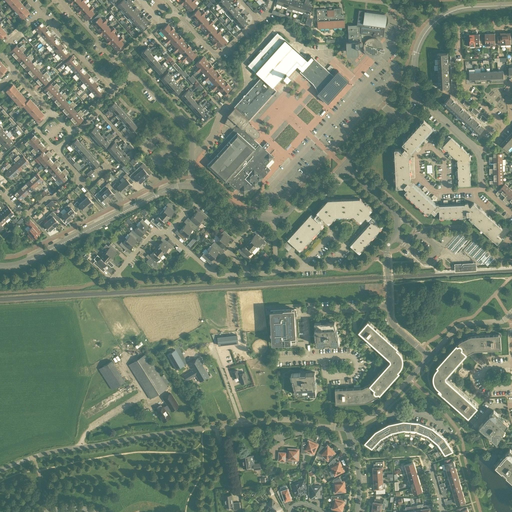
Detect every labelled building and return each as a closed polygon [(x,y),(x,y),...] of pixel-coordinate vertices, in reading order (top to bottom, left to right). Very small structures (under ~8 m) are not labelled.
[(17,0),(11,6),(15,10),(22,4),(19,1),(20,0),(17,0)] [(84,0),(81,0),(75,7),(77,9),(76,10),(78,12),(86,4),(83,1),(84,0)] [(122,0),(118,4),(121,9),(131,1),(130,0),(126,0),(127,0),(126,1),(124,0),(122,0)] [(195,0),(192,0),(185,7),(188,10),(187,11),(188,12),(197,5),(194,2),(195,0)] [(231,0),(229,0),(221,7),(225,11),(232,5),(229,3),(232,1),(231,0)] [(292,10),(292,9),(295,0),(289,0),(287,7),(287,8),(292,10)] [(295,0),(292,9),(298,10),(300,2),(297,1),(297,0),(295,0)] [(300,2),(298,10),(303,12),(307,1),(307,0),(304,0),(304,3),(300,2)] [(307,0),(307,1),(303,12),(302,16),(302,15),(307,17),(308,14),(309,14),(312,6),(309,5),(308,4),(309,3),(310,0),(307,0)] [(131,1),(121,9),(125,13),(132,7),(130,5),(131,4),(133,3),(131,1)] [(22,4),(15,10),(18,14),(29,4),(28,3),(26,4),(25,5),(24,7),(22,4)] [(31,6),(29,4),(18,14),(22,18),(29,12),(27,9),(28,8),(29,8),(31,6)] [(89,7),(86,4),(78,12),(79,14),(80,13),(83,15),(93,6),(91,5),(89,7)] [(224,12),(228,17),(238,7),(237,6),(234,8),(232,5),(225,11),(224,12)] [(94,8),(93,6),(83,15),(85,18),(84,19),(86,21),(94,13),(91,10),(94,8)] [(124,15),(127,19),(138,9),(136,7),(134,8),(135,9),(134,10),(132,7),(125,13),(124,15)] [(232,21),(233,20),(239,14),(237,11),(240,9),(238,7),(228,17),(232,21)] [(326,10),(326,9),(316,9),(317,28),(344,27),(344,15),(339,15),(339,13),(341,13),(341,8),(333,8),(333,10),(331,10),(331,8),(328,8),(328,10),(326,10)] [(127,19),(129,17),(133,21),(139,16),(137,14),(138,13),(139,13),(140,11),(138,9),(127,19)] [(192,18),(194,21),(204,12),(203,10),(200,13),(198,9),(189,17),(191,19),(192,18)] [(358,10),(356,25),(356,26),(360,26),(361,33),(372,35),(372,36),(373,36),(374,36),(375,36),(376,36),(375,36),(375,35),(377,36),(383,36),(384,30),(383,29),(383,27),(384,27),(384,26),(384,24),(385,25),(386,24),(387,23),(387,22),(387,21),(387,19),(387,18),(387,17),(387,16),(386,16),(386,15),(385,15),(385,13),(366,11),(366,12),(364,12),(364,11),(358,10)] [(196,24),(197,26),(206,18),(203,15),(205,13),(204,12),(194,21),(197,23),(196,24)] [(239,14),(233,20),(237,24),(246,16),(244,14),(242,17),(239,14)] [(139,16),(133,21),(137,26),(146,17),(144,15),(142,17),(141,18),(139,16)] [(247,18),(246,16),(237,24),(241,28),(247,23),(245,20),(247,18)] [(94,25),(96,28),(106,19),(105,18),(102,20),(99,17),(91,24),(93,26),(94,25)] [(146,21),(148,20),(146,17),(137,26),(141,30),(139,31),(141,33),(148,27),(146,25),(148,23),(146,21)] [(200,27),(202,30),(212,21),(211,19),(208,22),(206,18),(197,26),(199,28),(200,27)] [(98,32),(99,33),(108,26),(105,23),(107,20),(106,19),(96,28),(98,31),(98,32)] [(213,22),(212,21),(202,30),(205,32),(204,33),(205,35),(214,27),(211,24),(213,22)] [(37,30),(39,32),(46,27),(42,22),(32,31),(34,33),(37,30)] [(159,29),(164,35),(173,28),(171,26),(170,27),(168,24),(163,28),(162,27),(159,29)] [(357,47),(361,46),(361,33),(360,26),(356,26),(356,25),(347,25),(348,33),(345,33),(345,42),(345,43),(345,51),(346,55),(357,54),(357,50),(357,47)] [(110,29),(108,26),(99,33),(101,35),(102,34),(104,37),(114,28),(113,27),(110,29)] [(40,40),(50,31),(46,27),(39,32),(41,35),(38,38),(40,40)] [(217,30),(214,27),(205,35),(207,37),(208,36),(210,39),(220,30),(219,28),(217,30)] [(115,29),(114,28),(104,37),(107,40),(106,40),(107,42),(116,35),(113,32),(115,29)] [(165,41),(166,42),(176,33),(174,30),(173,28),(164,35),(167,38),(165,41)] [(222,31),(220,30),(210,39),(213,41),(212,42),(213,44),(222,36),(219,33),(222,31)] [(47,41),(54,36),(50,31),(40,40),(42,42),(45,39),(47,41)] [(500,37),(497,37),(498,44),(501,44),(501,46),(506,46),(506,44),(505,32),(500,33),(500,37)] [(178,36),(176,33),(166,42),(167,43),(170,41),(172,44),(181,37),(179,35),(178,36)] [(249,121),(247,119),(274,89),(272,87),(293,63),(315,83),(315,85),(315,86),(316,88),(316,90),(317,92),(318,93),(319,94),(319,95),(321,97),(323,99),(324,99),(327,101),(329,102),(343,86),(348,80),(347,78),(346,77),(344,77),(343,76),(341,75),(342,74),(338,70),(333,76),(326,69),(324,68),(310,55),(307,60),(277,33),(248,65),(261,77),(233,108),(227,115),(228,116),(224,124),(232,128),(233,128),(234,129),(209,156),(212,159),(207,165),(225,182),(226,180),(227,181),(228,181),(229,183),(235,189),(236,189),(237,190),(238,191),(239,190),(244,195),(247,191),(248,190),(249,190),(253,186),(254,187),(270,169),(268,167),(274,161),(271,159),(273,157),(265,149),(267,147),(266,145),(264,144),(262,147),(254,139),(254,138),(256,138),(257,138),(258,137),(259,136),(259,135),(259,134),(259,133),(259,132),(258,132),(252,127),(250,125),(247,123),(249,121)] [(490,45),(490,33),(485,33),(485,37),(482,37),(482,45),(483,45),(483,50),(487,50),(487,45),(490,45)] [(490,33),(490,45),(498,44),(497,37),(495,37),(494,33),(490,33)] [(118,38),(116,35),(107,42),(109,44),(110,43),(112,46),(124,35),(123,34),(118,38)] [(467,46),(475,45),(474,34),(469,34),(469,38),(466,38),(467,46)] [(480,47),(480,45),(482,45),(482,37),(479,37),(479,34),(474,34),(475,45),(475,47),(480,47)] [(125,35),(124,35),(112,46),(115,49),(114,49),(115,51),(124,44),(121,41),(123,38),(126,36),(125,35)] [(45,51),(58,40),(54,36),(47,41),(49,44),(46,47),(44,49),(45,51)] [(226,41),(222,36),(213,44),(215,46),(216,45),(219,48),(226,41)] [(182,38),(181,37),(172,44),(175,47),(173,50),(174,51),(184,42),(182,39),(182,38)] [(378,40),(377,39),(376,38),(374,38),(373,38),(372,37),(371,37),(370,38),(369,38),(368,38),(367,39),(366,40),(365,41),(364,42),(364,43),(363,44),(363,45),(363,46),(363,48),(363,49),(364,51),(365,52),(366,53),(367,54),(368,55),(369,55),(370,55),(371,56),(373,56),(374,55),(375,55),(376,54),(377,54),(378,53),(379,52),(380,51),(381,52),(382,50),(382,49),(381,48),(381,47),(381,45),(381,44),(380,42),(379,41),(378,40)] [(55,50),(62,45),(58,40),(45,51),(45,52),(46,51),(47,53),(50,51),(53,48),(55,50)] [(181,53),(189,46),(187,44),(186,45),(184,42),(174,51),(172,53),(173,54),(178,50),(181,53)] [(10,51),(14,56),(23,47),(22,45),(19,48),(16,45),(10,51)] [(56,58),(66,49),(62,45),(55,50),(57,53),(54,56),(56,58)] [(148,46),(141,53),(144,57),(151,51),(154,48),(152,46),(150,49),(148,46)] [(190,47),(189,46),(181,53),(183,56),(181,58),(182,60),(192,51),(190,48),(190,47)] [(23,47),(14,56),(18,60),(24,54),(22,52),(25,49),(23,47)] [(70,54),(66,49),(56,58),(58,60),(61,57),(63,60),(70,54)] [(145,59),(147,62),(153,56),(149,52),(151,51),(144,57),(145,58),(145,59)] [(194,53),(192,51),(182,60),(183,61),(186,59),(189,62),(197,55),(195,53),(194,53)] [(438,65),(448,64),(447,54),(447,52),(437,53),(438,65)] [(24,54),(18,60),(22,65),(32,56),(30,54),(27,57),(24,54)] [(32,56),(22,65),(26,69),(32,63),(30,61),(33,58),(32,56)] [(66,69),(76,60),(72,56),(65,62),(67,64),(62,69),(64,71),(65,70),(66,69)] [(151,66),(157,61),(153,56),(147,62),(150,65),(151,64),(152,65),(151,66)] [(195,69),(196,71),(206,62),(204,59),(205,58),(203,56),(195,64),(198,67),(195,69)] [(73,71),(80,65),(76,60),(66,69),(65,70),(67,73),(71,68),(73,71)] [(155,68),(156,70),(163,63),(161,65),(157,61),(151,66),(154,69),(155,68)] [(200,70),(203,73),(211,65),(210,64),(209,64),(206,62),(196,71),(198,72),(200,70)] [(32,63),(26,69),(30,73),(39,65),(38,63),(35,65),(32,63)] [(159,74),(166,67),(163,63),(156,70),(159,74)] [(438,65),(438,76),(448,76),(448,64),(438,65)] [(39,65),(30,73),(34,78),(40,72),(38,70),(41,67),(39,65)] [(74,78),(84,69),(80,65),(73,71),(76,73),(72,76),(74,78)] [(213,67),(211,65),(203,73),(206,76),(203,78),(204,80),(214,71),(212,68),(213,67)] [(81,80),(88,74),(84,69),(74,78),(76,80),(79,77),(81,80)] [(217,73),(214,71),(204,80),(206,81),(208,79),(211,82),(219,74),(218,72),(217,73)] [(38,82),(48,74),(46,72),(43,74),(40,72),(34,78),(38,82)] [(168,72),(161,79),(164,83),(171,76),(173,74),(172,73),(170,75),(168,72)] [(46,78),(49,76),(48,74),(38,82),(42,87),(49,81),(46,78)] [(82,87),(92,78),(88,74),(81,80),(84,82),(79,87),(80,89),(82,87)] [(221,76),(219,74),(211,82),(214,85),(211,87),(212,88),(222,80),(220,77),(221,76)] [(169,78),(171,76),(164,83),(165,84),(164,85),(167,88),(173,82),(169,78)] [(448,76),(438,76),(439,88),(449,87),(448,76)] [(89,89),(96,83),(92,78),(82,87),(84,89),(87,86),(89,89)] [(171,90),(172,91),(179,85),(175,80),(173,82),(167,88),(170,90),(171,90)] [(225,82),(222,80),(212,88),(214,90),(216,88),(219,91),(227,83),(226,81),(225,82)] [(51,83),(44,89),(48,94),(58,85),(56,83),(53,86),(51,83)] [(90,96),(100,87),(96,83),(89,89),(92,91),(88,94),(90,96)] [(229,85),(227,83),(219,91),(224,97),(227,94),(226,93),(231,89),(228,86),(229,85)] [(3,94),(6,91),(9,95),(16,88),(13,84),(9,87),(8,85),(1,91),(3,94)] [(193,89),(190,92),(188,89),(181,96),(184,100),(192,93),(198,88),(201,85),(199,84),(193,89)] [(58,85),(48,94),(52,98),(59,92),(56,90),(60,87),(58,85)] [(175,95),(182,88),(179,85),(172,91),(175,95)] [(104,92),(100,87),(90,96),(92,98),(95,95),(98,98),(104,92)] [(16,88),(9,95),(13,99),(20,92),(16,88)] [(461,98),(463,97),(457,91),(455,93),(456,94),(454,96),(459,100),(460,98),(461,98)] [(20,92),(13,99),(17,103),(24,96),(20,92)] [(59,92),(52,98),(56,103),(66,94),(64,92),(61,95),(59,92)] [(192,94),(192,93),(184,100),(186,101),(185,102),(187,105),(194,99),(190,95),(192,94)] [(66,94),(56,103),(60,107),(67,101),(65,99),(68,96),(66,94)] [(23,105),(27,100),(24,96),(17,103),(20,107),(23,105)] [(452,111),(459,104),(450,96),(443,103),(452,111)] [(27,100),(23,105),(26,109),(33,103),(29,98),(27,100)] [(191,109),(197,104),(194,99),(187,105),(188,105),(188,104),(190,105),(189,106),(191,109)] [(470,106),(471,104),(465,99),(464,101),(464,102),(463,103),(467,107),(469,105),(470,106)] [(67,101),(60,107),(64,112),(74,103),(72,101),(69,104),(67,101)] [(109,110),(111,112),(118,105),(114,101),(107,108),(109,110)] [(199,102),(197,104),(191,109),(194,112),(195,111),(196,112),(195,113),(203,106),(207,103),(206,101),(202,105),(199,102)] [(30,113),(37,107),(33,103),(26,109),(30,113)] [(74,103),(64,112),(68,116),(75,110),(73,108),(76,105),(74,103)] [(467,111),(459,104),(452,111),(461,119),(467,111)] [(110,116),(114,112),(116,114),(122,109),(120,106),(119,107),(118,105),(111,112),(108,114),(110,116)] [(200,117),(207,110),(203,106),(195,113),(198,116),(199,116),(200,117)] [(33,117),(40,111),(37,107),(30,113),(33,117)] [(478,114),(479,112),(474,107),(472,108),(473,109),(471,111),(476,115),(477,113),(478,114)] [(200,117),(199,118),(201,120),(200,120),(202,122),(211,114),(209,112),(211,109),(210,108),(207,110),(200,117)] [(122,109),(116,114),(120,118),(125,114),(124,112),(125,112),(122,109)] [(75,110),(68,116),(72,121),(82,112),(80,110),(77,113),(75,110)] [(38,124),(43,120),(41,118),(44,115),(40,111),(33,117),(37,121),(36,122),(38,124)] [(476,119),(467,111),(461,119),(469,126),(476,119)] [(84,114),(82,112),(72,121),(76,125),(83,119),(81,117),(84,114)] [(119,122),(122,120),(124,123),(130,117),(128,114),(127,115),(125,114),(120,118),(116,122),(118,124),(120,122),(119,122)] [(431,114),(427,119),(434,126),(439,121),(431,114)] [(487,121),(488,120),(482,114),(481,116),(481,117),(480,119),(484,122),(486,121),(487,121)] [(124,131),(126,129),(133,122),(132,121),(133,120),(130,117),(124,123),(127,125),(125,127),(122,129),(124,131)] [(476,119),(469,126),(472,129),(477,134),(484,127),(476,119)] [(402,143),(405,146),(402,150),(401,150),(401,148),(394,149),(396,187),(403,187),(403,185),(404,185),(407,188),(404,192),(409,196),(428,213),(431,210),(435,213),(436,212),(438,210),(439,210),(439,214),(440,217),(465,216),(465,215),(470,214),(471,215),(469,217),(497,243),(511,228),(506,223),(502,228),(474,202),(470,206),(468,205),(468,203),(467,202),(466,202),(465,203),(465,205),(439,206),(439,205),(438,204),(436,204),(436,205),(412,183),(413,182),(413,181),(412,180),(410,180),(410,177),(415,177),(414,157),(409,157),(409,154),(411,154),(412,153),(411,152),(410,151),(432,127),(424,120),(402,143)] [(137,126),(133,122),(126,129),(130,133),(137,126)] [(89,132),(92,136),(99,129),(96,125),(89,132)] [(92,138),(95,141),(101,135),(97,131),(99,130),(99,129),(92,136),(93,137),(92,138)] [(2,144),(10,137),(6,133),(0,138),(0,140),(1,141),(0,142),(2,144)] [(99,143),(100,144),(112,133),(111,134),(109,133),(105,136),(103,134),(101,135),(95,141),(98,144),(99,143)] [(114,135),(112,133),(100,144),(103,148),(110,142),(108,139),(110,137),(111,138),(114,135)] [(29,143),(32,145),(38,139),(34,135),(24,143),(26,146),(29,143)] [(470,185),(470,175),(471,175),(470,173),(469,160),(470,160),(470,156),(468,155),(467,154),(468,153),(463,148),(461,146),(461,147),(449,135),(439,146),(442,149),(444,147),(451,154),(449,156),(451,158),(453,156),(457,159),(457,164),(455,164),(455,166),(457,166),(458,171),(455,171),(455,174),(458,174),(458,180),(455,180),(455,182),(458,182),(458,186),(470,185)] [(13,142),(10,137),(2,144),(4,146),(5,146),(7,148),(13,142)] [(67,147),(69,145),(73,149),(80,142),(76,138),(71,143),(70,142),(66,145),(67,147)] [(32,152),(42,144),(38,139),(32,145),(34,148),(31,150),(32,152)] [(507,150),(511,146),(504,140),(501,144),(507,150)] [(75,147),(79,151),(85,146),(82,143),(81,144),(80,142),(73,149),(75,147)] [(107,148),(111,152),(118,146),(115,142),(107,148)] [(32,152),(34,155),(37,152),(39,154),(46,148),(42,144),(32,152)] [(85,146),(79,151),(82,156),(88,151),(86,149),(87,149),(85,146)] [(118,146),(111,152),(112,154),(111,154),(114,157),(120,152),(122,150),(118,146)] [(39,154),(36,157),(40,161),(50,152),(48,151),(45,153),(43,151),(46,148),(39,154)] [(118,159),(119,161),(126,154),(122,150),(120,152),(114,157),(117,160),(118,159)] [(84,162),(86,160),(92,154),(90,151),(89,152),(88,151),(82,156),(80,157),(84,162)] [(50,152),(40,161),(44,166),(51,160),(49,157),(52,154),(50,152)] [(88,166),(95,159),(94,158),(95,157),(92,154),(86,160),(90,164),(88,166)] [(129,158),(126,154),(119,161),(122,165),(129,158)] [(18,155),(16,157),(25,167),(29,162),(23,156),(21,158),(18,155)] [(7,157),(1,162),(3,164),(6,160),(10,165),(13,162),(7,157)] [(14,164),(20,171),(25,167),(16,157),(14,159),(17,162),(14,164)] [(51,160),(44,166),(49,170),(58,161),(57,159),(53,162),(51,160)] [(88,176),(94,170),(93,169),(99,163),(95,159),(88,166),(91,169),(86,174),(88,176)] [(58,161),(49,170),(53,175),(59,169),(57,166),(60,163),(58,161)] [(7,165),(5,162),(3,164),(8,170),(5,172),(5,173),(11,179),(16,175),(7,165)] [(7,165),(16,175),(20,171),(14,164),(12,166),(9,163),(7,165)] [(142,169),(138,172),(144,179),(149,175),(144,170),(147,168),(142,163),(139,166),(142,169)] [(59,169),(53,175),(57,179),(66,170),(65,168),(61,171),(59,169)] [(140,183),(144,179),(138,172),(136,169),(129,175),(135,182),(137,180),(140,183)] [(68,172),(66,170),(57,179),(61,184),(67,178),(65,175),(68,172)] [(37,173),(32,177),(41,187),(43,185),(40,182),(43,180),(37,173)] [(123,176),(125,179),(121,182),(127,189),(132,185),(128,180),(130,178),(126,173),(123,176)] [(41,187),(32,177),(28,181),(34,188),(36,186),(39,189),(41,187)] [(34,188),(28,181),(23,185),(32,195),(34,193),(31,190),(34,188)] [(119,188),(123,193),(127,189),(121,182),(117,185),(115,183),(112,185),(116,190),(119,188)] [(101,189),(103,191),(109,198),(114,194),(116,192),(108,183),(105,185),(101,189)] [(501,192),(503,194),(509,188),(504,183),(496,193),(498,195),(501,192)] [(32,195),(23,185),(19,189),(25,196),(27,194),(30,197),(32,195)] [(505,201),(511,193),(511,190),(509,188),(503,194),(505,196),(503,200),(505,201)] [(22,198),(25,196),(19,189),(14,193),(23,203),(25,201),(22,198)] [(97,192),(94,195),(99,199),(101,197),(105,202),(109,198),(103,191),(101,189),(97,192)] [(84,194),(86,197),(83,200),(89,207),(93,203),(89,198),(91,196),(87,192),(84,194)] [(354,248),(359,253),(383,226),(369,213),(372,210),(360,198),(328,200),(317,212),(317,213),(316,215),(314,216),(311,214),(288,240),(292,244),(294,245),(297,248),(300,251),(324,225),(322,224),(324,222),(326,220),(329,223),(336,216),(353,215),(361,222),(364,218),(366,220),(368,222),(369,222),(370,221),(372,222),(350,245),(354,248)] [(80,206),(84,211),(89,207),(83,200),(79,204),(77,201),(74,204),(78,208),(80,206)] [(74,206),(70,202),(63,208),(66,210),(72,217),(76,213),(72,208),(74,206)] [(167,206),(163,210),(170,216),(174,211),(172,210),(174,208),(168,202),(166,204),(167,206)] [(3,205),(1,207),(9,216),(13,212),(8,206),(5,208),(4,207),(5,207),(3,205)] [(0,212),(0,214),(5,220),(9,216),(1,207),(0,207),(0,210),(0,211),(1,212),(0,212)] [(63,216),(67,221),(72,217),(66,210),(62,214),(60,211),(57,214),(61,218),(63,216)] [(158,216),(165,222),(170,216),(163,210),(158,216)] [(197,211),(193,215),(201,222),(207,216),(201,210),(199,212),(197,211)] [(46,217),(48,220),(54,226),(58,222),(61,219),(57,215),(56,216),(52,211),(49,214),(46,217)] [(190,219),(191,220),(189,223),(196,228),(198,230),(200,228),(198,226),(202,222),(201,222),(193,215),(190,219)] [(161,226),(165,222),(158,216),(154,220),(152,218),(150,220),(157,226),(159,224),(161,226)] [(37,235),(36,234),(40,231),(29,219),(25,223),(30,228),(27,230),(29,233),(27,235),(31,240),(33,238),(34,238),(37,235)] [(141,222),(137,226),(144,232),(147,228),(146,227),(148,224),(144,221),(142,219),(139,221),(141,222)] [(45,226),(50,230),(54,226),(48,220),(44,223),(42,220),(39,223),(43,228),(45,226)] [(192,229),(194,231),(196,228),(189,223),(187,225),(186,223),(182,227),(189,233),(192,229)] [(132,229),(130,231),(137,237),(138,235),(140,236),(144,232),(137,226),(134,230),(132,229)] [(187,238),(185,237),(189,233),(182,227),(178,232),(180,233),(178,235),(184,241),(187,238)] [(221,233),(223,234),(219,238),(226,244),(229,240),(228,238),(230,236),(224,230),(221,233)] [(135,239),(137,237),(130,231),(128,234),(129,235),(126,239),(133,245),(136,240),(135,239)] [(265,236),(259,231),(255,236),(254,235),(250,240),(259,247),(262,243),(263,244),(266,242),(262,239),(265,236)] [(460,232),(447,246),(454,253),(467,239),(460,232)] [(216,242),(214,241),(213,242),(212,241),(211,241),(213,243),(212,243),(219,249),(221,247),(222,248),(226,244),(219,238),(216,242)] [(129,249),(133,245),(126,239),(122,243),(121,241),(119,244),(125,250),(127,247),(129,249)] [(162,241),(159,245),(165,251),(169,247),(170,248),(172,246),(166,240),(164,243),(162,241)] [(245,246),(251,252),(256,246),(250,240),(245,246)] [(288,251),(292,247),(286,241),(282,245),(288,251)] [(218,252),(217,251),(219,249),(212,243),(210,245),(211,247),(208,250),(215,256),(218,252)] [(109,247),(106,251),(112,257),(116,253),(114,251),(116,249),(110,244),(108,246),(109,247)] [(165,251),(159,245),(153,252),(160,257),(165,251)] [(248,256),(251,252),(245,246),(241,250),(243,251),(241,254),(247,259),(249,257),(248,256)] [(209,259),(211,260),(215,256),(208,250),(204,254),(203,253),(201,256),(207,261),(209,259)] [(101,256),(107,262),(112,257),(106,251),(101,256)] [(151,257),(149,259),(148,258),(146,261),(149,264),(152,262),(155,265),(158,263),(156,261),(160,257),(153,252),(149,256),(151,257)] [(103,267),(107,262),(101,256),(96,261),(95,260),(93,263),(99,268),(101,266),(103,267)] [(279,343),(280,343),(282,343),(292,342),(292,341),(294,341),(294,336),(296,336),(295,316),(296,315),(297,317),(297,314),(292,314),(292,309),(270,310),(270,314),(272,343),(279,343)] [(402,357),(402,356),(401,355),(400,353),(399,351),(396,349),(397,348),(368,321),(358,332),(363,336),(365,338),(366,339),(389,360),(389,361),(383,368),(368,385),(362,387),(349,388),(346,388),(335,389),(336,403),(362,402),(364,402),(366,401),(367,401),(375,397),(376,396),(378,395),(379,393),(399,372),(397,371),(400,368),(401,367),(401,366),(402,364),(402,363),(402,362),(402,361),(403,360),(402,359),(402,358),(402,357)] [(321,322),(314,322),(315,327),(315,329),(316,344),(327,344),(340,343),(335,322),(323,323),(321,323),(321,322)] [(237,334),(217,337),(218,345),(238,343),(237,334)] [(434,381),(435,382),(435,383),(436,384),(436,385),(437,386),(440,389),(439,390),(460,409),(468,416),(478,405),(472,400),(471,399),(447,378),(447,377),(468,353),(469,352),(474,350),(501,349),(500,334),(475,336),(472,336),(470,336),(469,337),(461,340),(460,341),(459,342),(457,344),(438,366),(439,367),(437,369),(436,371),(435,371),(435,372),(434,373),(434,374),(434,375),(434,376),(434,377),(434,378),(434,379),(434,380),(434,381)] [(177,362),(181,359),(175,349),(167,354),(176,369),(180,366),(177,362)] [(156,369),(146,353),(128,365),(150,399),(168,388),(166,384),(169,382),(159,367),(156,369)] [(193,370),(184,375),(186,377),(182,379),(184,382),(187,379),(195,375),(199,382),(209,376),(202,365),(203,364),(199,357),(188,363),(193,370)] [(111,360),(98,367),(109,389),(123,382),(111,360)] [(231,372),(233,378),(238,376),(239,379),(241,384),(248,381),(244,372),(239,374),(237,370),(231,372)] [(305,393),(309,392),(310,395),(316,394),(316,385),(315,372),(306,372),(306,374),(303,374),(300,374),(300,373),(291,373),(292,379),(294,379),(296,389),(295,389),(296,394),(305,394),(305,393)] [(156,408),(158,410),(156,411),(163,421),(170,417),(166,411),(170,409),(171,411),(178,406),(170,393),(163,398),(167,405),(164,407),(163,406),(162,407),(161,405),(160,404),(156,407),(156,408)] [(479,426),(497,442),(508,424),(498,415),(498,414),(494,410),(479,426)] [(404,433),(404,421),(396,422),(399,434),(404,433)] [(416,434),(418,422),(411,421),(410,434),(416,434)] [(389,424),(393,436),(399,434),(396,422),(389,424)] [(418,422),(416,434),(421,436),(425,425),(418,422)] [(393,436),(389,424),(382,427),(388,438),(393,436)] [(425,425),(421,436),(426,438),(432,428),(425,425)] [(388,438),(382,427),(376,431),(384,441),(388,438)] [(432,428),(426,438),(430,442),(438,432),(432,428)] [(384,441),(376,431),(371,436),(380,445),(384,441)] [(435,446),(444,437),(438,432),(430,442),(435,446)] [(376,449),(380,445),(371,436),(365,442),(365,443),(365,444),(365,446),(367,446),(368,446),(369,445),(376,449)] [(444,437),(435,446),(438,450),(448,443),(444,437)] [(318,444),(308,440),(307,442),(302,442),(301,453),(306,453),(307,451),(314,454),(318,444)] [(452,450),(448,443),(438,450),(441,455),(448,452),(449,453),(450,454),(452,453),(452,452),(453,451),(452,450)] [(321,445),(316,455),(321,457),(322,455),(328,461),(335,453),(327,445),(326,447),(321,445)] [(288,448),(288,453),(286,453),(279,452),(278,460),(292,461),(292,459),(298,460),(299,449),(288,448)] [(495,465),(511,480),(511,450),(510,449),(500,459),(499,461),(495,465)] [(242,457),(243,468),(253,467),(254,470),(261,469),(260,463),(253,464),(250,465),(249,456),(242,457)] [(450,459),(444,460),(447,470),(455,467),(453,461),(450,462),(450,459)] [(340,461),(330,466),(335,476),(344,471),(340,461)] [(382,466),(383,466),(383,461),(375,462),(376,463),(373,464),(374,467),(373,467),(373,473),(382,472),(382,466)] [(403,470),(404,471),(415,468),(413,462),(405,464),(406,468),(403,470)] [(455,467),(447,470),(448,475),(457,473),(455,467)] [(408,476),(417,474),(415,468),(404,471),(404,473),(407,473),(408,476)] [(446,478),(449,477),(450,481),(458,479),(457,473),(448,475),(445,476),(446,478)] [(407,483),(418,479),(417,474),(408,476),(409,480),(406,481),(407,483)] [(346,492),(344,481),(342,481),(339,476),(333,479),(335,493),(346,492)] [(420,485),(418,479),(407,483),(402,484),(403,487),(407,486),(407,485),(411,484),(412,488),(420,485)] [(460,484),(458,479),(450,481),(451,484),(448,485),(449,488),(452,487),(460,484)] [(294,484),(295,486),(293,487),(296,497),(305,494),(303,490),(302,487),(305,486),(304,480),(294,484)] [(383,483),(374,483),(374,489),(375,489),(375,492),(376,492),(376,495),(380,495),(380,492),(385,492),(384,488),(383,488),(383,483)] [(460,484),(452,487),(453,493),(462,490),(460,484)] [(422,491),(420,485),(412,488),(413,491),(410,493),(410,494),(413,493),(413,494),(422,491)] [(271,486),(266,488),(270,496),(275,493),(271,486)] [(311,486),(311,498),(321,498),(321,486),(311,486)] [(277,491),(279,495),(282,494),(285,501),(291,499),(288,488),(282,490),(281,487),(277,491)] [(462,490),(453,493),(455,498),(463,496),(462,490)] [(241,509),(240,502),(233,503),(231,495),(224,496),(225,507),(233,506),(233,510),(241,509)] [(342,511),(345,501),(342,500),(342,495),(331,496),(332,502),(333,503),(332,509),(342,511)] [(465,502),(463,496),(455,498),(452,499),(453,501),(455,500),(457,504),(465,502)] [(373,501),(372,507),(385,509),(385,503),(383,503),(384,499),(375,498),(374,502),(373,501)] [(280,511),(278,510),(278,508),(279,507),(278,506),(278,505),(272,499),(267,504),(269,506),(266,510),(267,511),(280,511)]
